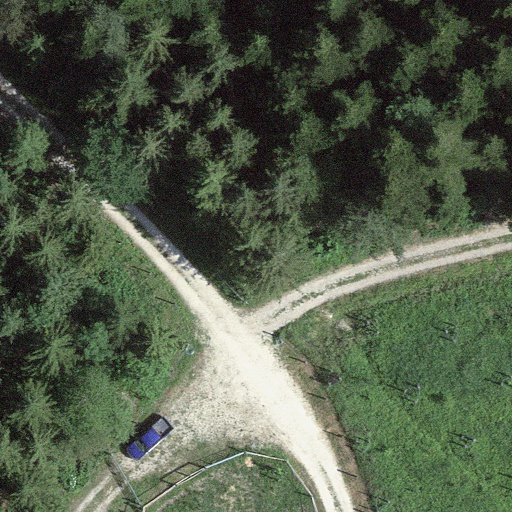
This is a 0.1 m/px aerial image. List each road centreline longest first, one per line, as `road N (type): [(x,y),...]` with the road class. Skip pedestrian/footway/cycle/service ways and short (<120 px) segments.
road 1 (track): [(0,87),(205,298),(298,426),(336,511)]
road 2 (track): [(239,342),(365,280),(511,241)]
road 3 (track): [(239,342),(157,418),(86,511)]
